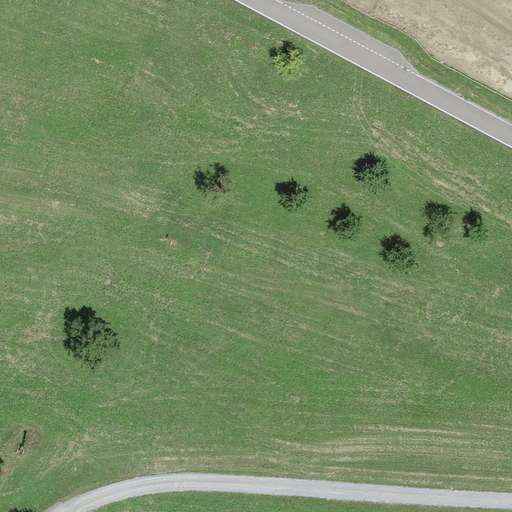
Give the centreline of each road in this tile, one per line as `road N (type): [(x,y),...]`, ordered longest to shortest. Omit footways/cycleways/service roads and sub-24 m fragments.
road 1 (track): [(71,511),(160,482),(511,502)]
road 2 (unclassified): [(256,0),(511,136)]
